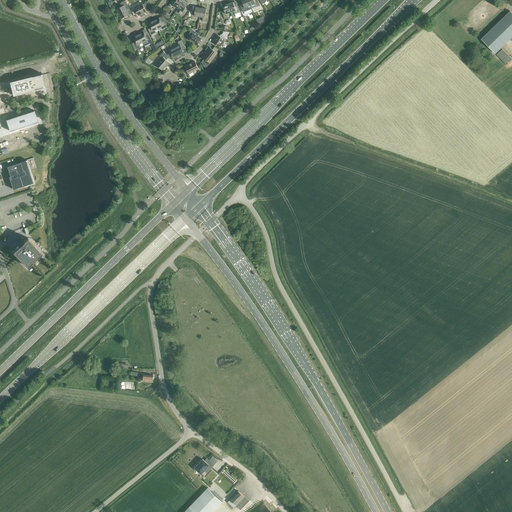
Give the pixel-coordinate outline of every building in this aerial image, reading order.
[(128,7),(125,0),(120,3),(122,7),(117,9),(121,18),(129,14),(125,8),(128,7)] [(175,6),(178,8),(183,1),(181,0),(176,0),(175,2),(173,0),(172,0),(169,6),(173,9),(175,6)] [(241,0),(243,4),(240,5),(243,12),(249,10),(252,9),(250,6),(247,0),(241,0)] [(247,0),(250,6),(252,9),(255,8),(260,5),(257,0),(247,0)] [(183,1),(178,8),(181,10),(179,13),(183,16),(188,10),(185,9),(188,4),(183,1)] [(233,2),(228,4),(231,12),(234,11),(235,14),(240,12),(238,6),(235,7),(233,2)] [(146,10),(150,8),(145,3),(143,4),(142,3),(134,7),(138,15),(146,11),(146,10)] [(231,12),(228,4),(223,6),(224,10),(222,11),(224,19),(229,17),(228,13),(231,12)] [(197,16),(200,17),(201,8),(196,7),(195,12),(192,12),(191,18),(196,19),(197,16)] [(201,8),(200,17),(203,17),(202,21),(207,22),(209,14),(206,14),(206,9),(201,8)] [(481,39),(495,53),(511,36),(511,13),(510,11),(481,39)] [(159,18),(154,20),(158,29),(161,27),(162,29),(167,27),(164,21),(161,22),(159,18)] [(158,29),(154,20),(148,23),(151,28),(148,29),(151,35),(156,33),(155,30),(158,29)] [(189,40),(197,45),(201,39),(196,36),(198,33),(192,30),(189,35),(191,36),(189,40)] [(221,34),(220,36),(217,34),(212,42),(219,47),(221,44),(223,45),(225,42),(224,41),(227,36),(230,32),(224,31),(222,35),(221,34)] [(144,32),(138,34),(143,43),(144,46),(152,42),(149,35),(146,36),(144,32)] [(143,43),(138,34),(133,37),(135,42),(133,43),(136,50),(139,49),(139,48),(141,47),(139,44),(143,43)] [(182,50),(186,48),(182,40),(178,42),(179,45),(169,50),(174,58),(184,53),(182,50)] [(202,57),(204,59),(202,63),(203,66),(206,68),(217,53),(217,52),(218,50),(215,47),(213,50),(210,47),(206,52),(206,51),(202,57)] [(496,55),(506,65),(511,59),(502,49),(496,55)] [(166,60),(168,57),(163,51),(160,56),(162,58),(155,65),(162,70),(166,65),(167,66),(170,63),(166,60)] [(193,72),(199,69),(195,61),(185,67),(189,74),(190,77),(194,75),(193,72)] [(41,74),(8,82),(11,96),(44,88),(41,74)] [(34,111),(6,120),(10,132),(38,123),(34,111)] [(27,160),(7,166),(10,176),(9,177),(13,189),(33,183),(30,173),(31,173),(27,160)] [(13,251),(27,267),(42,253),(27,238),(13,251)] [(122,388),(138,389),(138,382),(123,381),(122,388)] [(209,465),(212,467),(214,465),(207,458),(204,461),(203,459),(196,466),(195,468),(201,474),(204,471),(209,465)] [(212,511),(222,502),(208,488),(184,511),(212,511)] [(238,491),(227,502),(233,508),(236,505),(244,497),(238,491)] [(244,497),(236,505),(241,510),(249,501),(244,497)]
